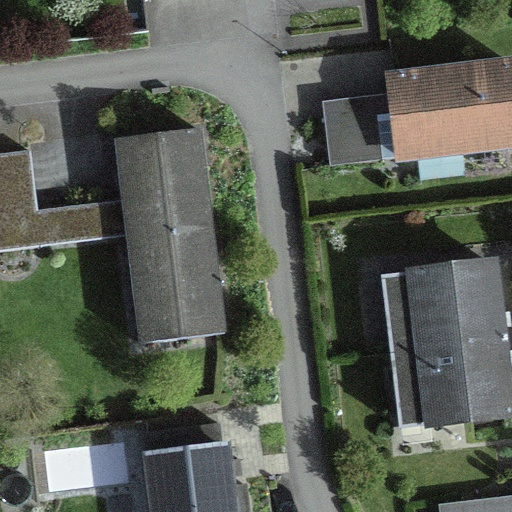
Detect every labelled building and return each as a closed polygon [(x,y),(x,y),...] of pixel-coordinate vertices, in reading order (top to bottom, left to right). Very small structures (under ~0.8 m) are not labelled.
[(511,66),(391,80),(393,96),(394,108),(400,159),(511,145),(511,66)] [(115,141),(140,345),(225,335),(200,131),(115,141)] [(0,215),(0,252),(43,247),(39,213),(39,211),(0,215)] [(492,264),(382,277),(391,354),(502,341),(492,264)] [(502,341),(391,354),(399,415),(428,412),(430,425),(511,415),(502,341)] [(149,458),(155,511),(248,511),(245,485),(230,486),(225,449),(224,449),(221,425),(148,433),(151,458),(149,458)] [(511,511),(511,496),(448,504),(449,511),(511,511)]
